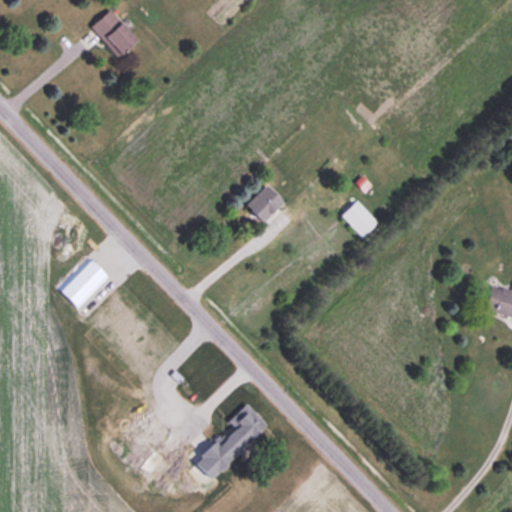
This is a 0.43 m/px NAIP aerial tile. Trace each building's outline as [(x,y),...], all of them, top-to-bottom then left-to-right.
[(88,25),(114,57),(133,40),(107,9),(88,25)] [(241,207),(258,224),(280,203),(263,186),(241,207)] [(338,215),(360,238),(375,223),(353,201),(338,215)] [(106,277),(86,257),(55,289),(75,309),(106,277)] [(511,289),(487,284),(481,309),(511,316),(511,289)] [(115,422),(159,381),(103,321),(85,337),(125,381),(99,405),(115,422)] [(262,425),(244,406),(187,461),(205,480),(262,425)] [(165,430),(149,416),(143,423),(159,437),(165,430)] [(184,446),(167,432),(134,470),(151,485),(184,446)]
